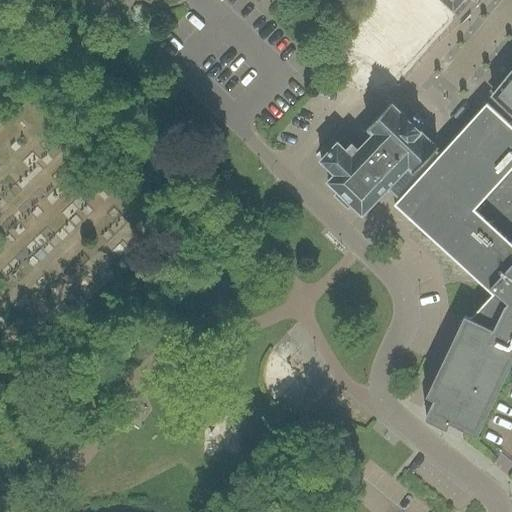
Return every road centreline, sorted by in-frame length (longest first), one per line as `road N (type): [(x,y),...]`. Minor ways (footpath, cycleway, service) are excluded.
road 1 (residential): [(497,511),(489,495),(385,410),(381,381),(404,319),(395,283),(286,174)]
road 2 (residential): [(286,174),(180,64),(221,24),(199,0)]
